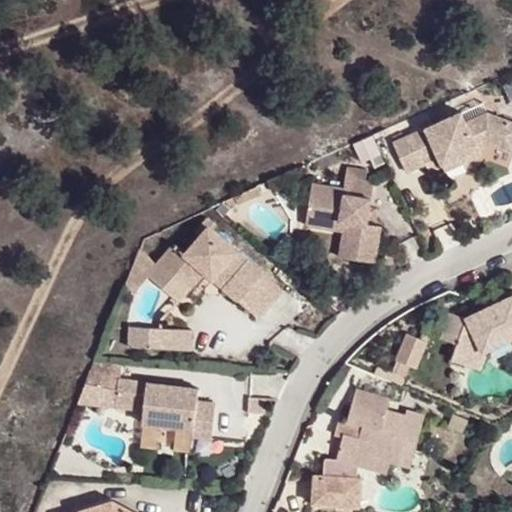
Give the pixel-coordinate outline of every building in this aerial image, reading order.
[(448,159),(470,149),(482,144),(505,151),(511,131),(511,122),(481,112),(459,123),(455,113),(420,129),(431,154),(442,149),(448,159)] [(416,160),(431,154),(420,129),(406,136),(416,160)] [(416,160),(406,136),(388,144),(400,173),(419,165),(416,160)] [(474,156),(470,149),(448,159),(442,149),(431,154),(439,172),(474,156)] [(300,185),(294,218),(335,223),(333,233),(331,257),(365,262),(371,226),(358,224),(364,182),(356,181),(357,172),(338,169),(335,191),(300,185)] [(245,190),(223,201),(224,208),(246,197),(245,190)] [(335,223),(294,218),(293,227),(333,233),(335,223)] [(166,243),(148,265),(178,291),(195,272),(205,280),(212,274),(220,282),(214,289),(252,319),(277,289),(201,226),(177,253),(166,243)] [(171,301),(178,291),(148,265),(133,251),(118,288),(126,294),(142,275),(171,301)] [(188,301),(205,280),(195,272),(178,291),(188,301)] [(212,274),(205,280),(214,289),(220,282),(212,274)] [(511,340),(511,298),(511,297),(462,318),(448,312),(437,337),(451,343),(445,359),(462,364),(470,346),(476,348),(479,355),(511,341),(511,340)] [(183,331),(122,328),(121,348),(182,351),(183,331)] [(395,364),(418,371),(427,341),(404,334),(395,364)] [(470,346),(462,364),(474,368),(479,355),(476,348),(470,346)] [(109,383),(112,362),(90,360),(67,418),(132,427),(133,416),(105,411),(109,383)] [(206,421),(187,419),(183,419),(182,425),(176,423),(180,391),(109,383),(105,411),(133,416),(132,427),(130,440),(179,447),(178,454),(201,456),(206,421)] [(331,462),(350,467),(370,454),(385,456),(408,462),(421,416),(404,411),(401,418),(382,412),(385,399),(348,390),(340,416),(336,439),(331,462)] [(183,419),(187,419),(191,393),(180,391),(176,423),(182,425),(183,419)] [(328,437),(336,439),(340,416),(333,416),(328,437)] [(370,454),(350,467),(379,474),(385,456),(370,454)] [(320,461),(319,478),(326,478),(331,462),(320,461)] [(351,468),(331,462),(326,478),(319,478),(308,480),(309,508),(351,508),(351,480),(351,468)] [(128,511),(110,502),(76,511),(128,511)]
